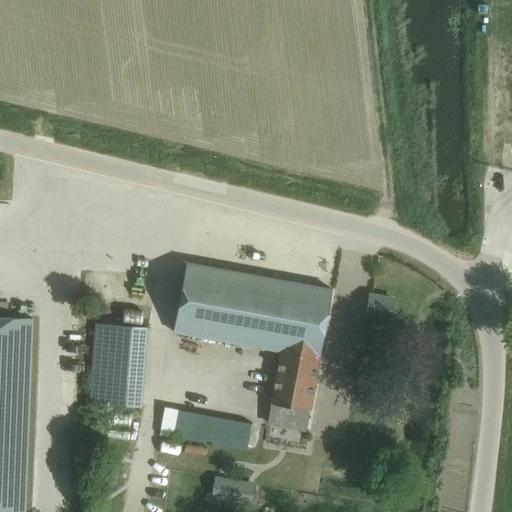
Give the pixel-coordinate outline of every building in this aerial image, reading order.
[(306,431),(333,289),(187,262),(174,332),(281,352),(268,424),(306,431)] [(391,318),(394,299),(370,296),(367,314),(391,318)] [(0,511),(26,511),(34,318),(0,316),(0,511)] [(144,407),(149,327),(96,323),(91,404),(144,407)] [(248,451),(254,423),(165,406),(160,434),(248,451)] [(119,480),(123,457),(110,455),(107,478),(119,480)] [(255,487),(216,480),(212,496),(252,504),(255,487)]
